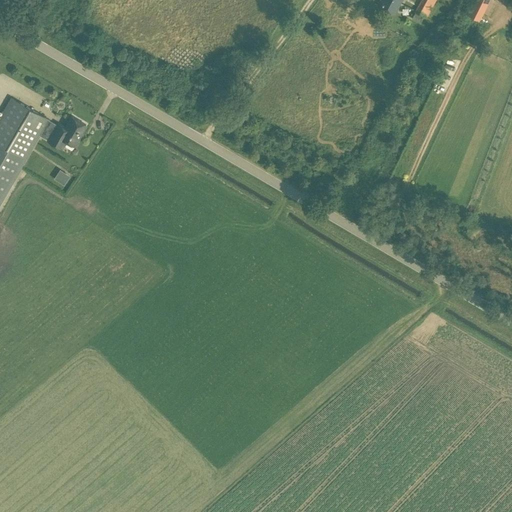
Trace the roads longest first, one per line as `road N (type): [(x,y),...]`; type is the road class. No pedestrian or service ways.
road 1 (unclassified): [(511,321),(0,21)]
road 2 (track): [(373,240),(407,187),(468,52),(498,25)]
road 3 (track): [(202,140),(310,0)]
